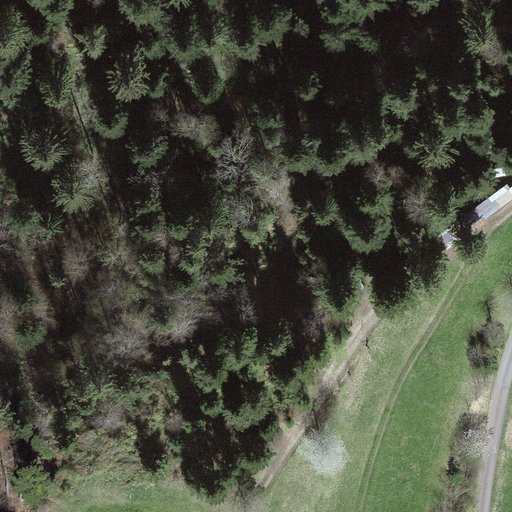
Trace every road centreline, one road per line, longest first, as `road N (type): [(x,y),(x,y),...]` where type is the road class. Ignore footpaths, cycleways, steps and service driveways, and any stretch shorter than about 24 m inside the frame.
road 1 (track): [(248,511),(359,333),(398,286),(511,205)]
road 2 (unclassified): [(511,352),(482,511)]
